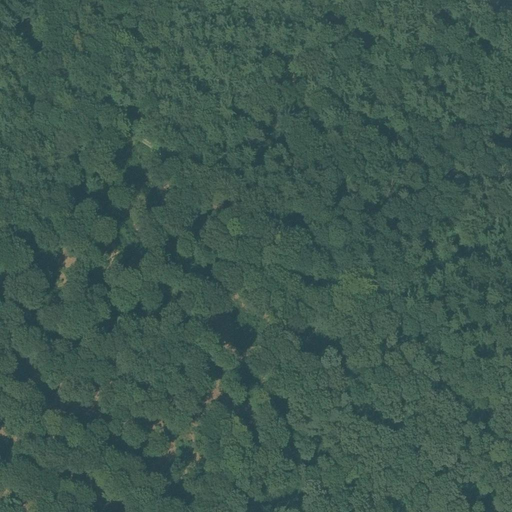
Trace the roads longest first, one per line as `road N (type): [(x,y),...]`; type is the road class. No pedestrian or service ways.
road 1 (track): [(511,409),(3,80),(0,86)]
road 2 (track): [(235,511),(375,320),(511,213)]
